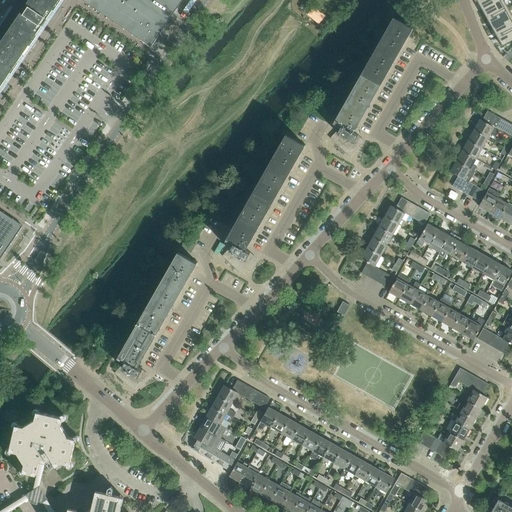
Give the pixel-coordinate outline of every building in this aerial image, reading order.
[(0,88),(24,54),(23,54),(42,26),(40,25),(45,17),(47,19),(56,5),(59,0),(18,0),(26,5),(21,12),(13,7),(0,26),(0,88)] [(81,0),(150,47),(182,0),(81,0)] [(482,10),(500,0),(499,0),(479,0),(477,2),(482,10)] [(487,19),(508,8),(503,0),(499,0),(500,0),(482,10),(487,19)] [(492,28),(511,17),(511,15),(508,8),(487,19),(492,28)] [(338,133),(335,131),(330,139),(350,157),(365,140),(353,133),(412,28),(393,17),(334,123),(341,127),(338,133)] [(511,17),(492,28),(497,37),(511,28),(511,17)] [(503,46),(511,41),(511,28),(497,37),(502,46),(502,47),(503,46)] [(490,134),(495,137),(499,131),(511,138),(511,125),(492,114),(488,112),(485,116),(477,111),(475,114),(481,118),(474,130),(487,138),(490,134)] [(474,130),(468,141),(481,148),(487,138),(474,130)] [(233,244),(230,250),(227,248),(222,256),(242,274),(258,257),(245,250),(305,145),(286,135),(226,240),(233,244)] [(462,151),(476,159),(481,148),(468,141),(462,151)] [(462,151),(456,162),(470,169),(474,172),(477,167),(472,164),(476,159),(462,151)] [(474,172),(470,169),(456,162),(450,172),(458,177),(452,186),(463,192),(469,182),(468,182),(474,172)] [(502,175),(498,172),(496,176),(500,179),(506,182),(508,178),(502,175)] [(463,192),(468,195),(474,185),(469,182),(463,192)] [(473,198),(479,188),(474,185),(468,195),(473,198)] [(484,191),(479,188),(473,198),(479,201),(484,191)] [(486,193),(479,206),(489,212),(497,199),(499,194),(489,188),(486,193)] [(407,201),(401,198),(395,208),(401,211),(407,201)] [(492,217),(498,221),(500,218),(507,205),(497,199),(489,212),(494,215),(492,217)] [(413,204),(407,201),(401,211),(405,214),(407,215),(413,204)] [(419,207),(413,204),(407,215),(413,218),(419,207)] [(391,205),(384,216),(399,225),(405,214),(401,211),(395,208),(391,205)] [(500,218),(510,224),(511,220),(511,207),(507,205),(500,218)] [(424,211),(419,207),(413,218),(418,221),(424,211)] [(0,259),(22,226),(0,210),(0,259)] [(430,214),(424,211),(418,221),(424,224),(430,214)] [(384,216),(378,227),(393,235),(399,225),(384,216)] [(428,224),(428,223),(427,223),(419,238),(416,243),(422,246),(424,242),(429,245),(430,244),(438,229),(428,224)] [(378,227),(372,237),(387,246),(393,235),(378,227)] [(448,235),(439,230),(438,229),(430,244),(441,250),(449,235),(448,235)] [(454,235),(453,238),(449,236),(449,235),(441,250),(438,254),(442,256),(445,252),(451,256),(459,241),(461,239),(454,235)] [(372,237),(366,248),(381,256),(387,246),(372,237)] [(411,237),(407,243),(412,246),(415,240),(411,237)] [(462,262),(470,247),(469,247),(460,242),(459,241),(451,256),(462,262)] [(404,249),(409,252),(412,246),(407,243),(404,249)] [(470,247),(462,262),(472,268),(480,253),(470,248),(470,247)] [(381,256),(366,248),(360,259),(367,263),(373,266),(375,267),(381,256)] [(119,365),(115,373),(134,391),(150,374),(137,367),(197,263),(178,252),(118,357),(125,361),(122,367),(119,365)] [(472,268),(483,273),(491,259),(490,259),(481,254),(481,253),(480,253),(472,268)] [(414,259),(420,263),(423,258),(417,255),(414,259)] [(399,258),(395,264),(400,267),(403,261),(399,258)] [(491,259),(483,273),(493,279),(502,265),(501,265),(491,260),(491,259)] [(410,266),(416,270),(419,265),(413,262),(410,266)] [(373,266),(367,263),(361,273),(367,276),(373,266)] [(419,265),(416,270),(422,273),(424,268),(419,265)] [(501,291),(511,271),(502,266),(502,265),(493,279),(491,284),(501,291)] [(378,269),(375,267),(373,266),(367,276),(372,279),(378,269)] [(435,271),(441,275),(444,270),(438,267),(435,271)] [(383,272),(378,269),(372,279),(377,282),(383,272)] [(441,275),(447,278),(449,273),(444,270),(441,275)] [(388,275),(383,272),(377,282),(382,285),(388,275)] [(431,278),(437,282),(439,277),(434,273),(431,278)] [(399,299),(407,284),(410,280),(399,274),(396,278),(388,292),(394,295),(399,299)] [(394,278),(388,275),(382,285),(388,288),(394,278)] [(439,277),(437,282),(443,285),(446,280),(439,277)] [(456,283),(462,286),(465,282),(459,278),(456,283)] [(462,286),(468,290),(470,285),(465,282),(462,286)] [(410,304),(418,290),(407,284),(399,299),(410,304)] [(410,304),(420,310),(428,296),(431,292),(420,286),(418,290),(410,304)] [(460,288),(458,293),(465,297),(468,293),(460,288)] [(477,295),(483,299),(486,294),(480,290),(477,295)] [(506,299),(509,293),(504,290),(501,296),(506,299)] [(473,302),(476,297),(471,294),(467,302),(472,305),(473,302)] [(420,310),(431,316),(439,302),(428,296),(420,310)] [(506,299),(501,296),(498,302),(503,305),(506,299)] [(482,300),(479,305),(485,309),(488,304),(482,300)] [(349,306),(342,302),(336,312),(343,316),(349,306)] [(431,316),(442,322),(450,308),(439,302),(431,316)] [(442,322),(452,328),(460,314),(450,308),(442,322)] [(494,320),(497,314),(492,311),(489,317),(494,320)] [(452,328),(463,334),(471,320),(460,314),(452,328)] [(471,320),(463,334),(473,340),(484,321),(479,317),(476,323),(471,320)] [(494,320),(489,317),(486,323),(491,326),(494,320)] [(489,331),(483,328),(477,339),(483,342),(489,331)] [(511,329),(509,328),(502,339),(511,344),(511,329)] [(495,335),(489,331),(483,342),(489,345),(495,335)] [(500,338),(495,335),(489,345),(494,348),(500,338)] [(506,341),(502,339),(500,338),(494,348),(500,351),(506,341)] [(511,344),(506,341),(500,351),(506,354),(511,344)] [(466,371),(460,368),(454,378),(459,381),(460,382),(466,371)] [(471,375),(466,371),(460,382),(466,385),(471,375)] [(477,378),(471,375),(466,385),(471,388),(477,378)] [(454,378),(451,384),(456,387),(459,381),(454,378)] [(483,381),(477,378),(471,388),(473,390),(477,392),(483,381)] [(249,400),(254,390),(238,380),(232,390),(238,393),(249,400)] [(489,384),(483,381),(477,392),(483,395),(489,384)] [(218,396),(232,404),(238,393),(224,385),(218,396)] [(260,392),(254,390),(249,400),(254,403),(260,392)] [(467,400),(481,409),(488,398),(483,395),(477,392),(473,390),(467,400)] [(265,395),(260,392),(254,403),(259,405),(265,395)] [(442,400),(447,403),(450,397),(445,394),(442,400)] [(270,398),(265,395),(259,405),(264,408),(270,398)] [(229,409),(232,404),(218,396),(212,406),(226,414),(233,418),(236,413),(229,409)] [(442,400),(438,406),(443,409),(447,403),(442,400)] [(467,400),(461,411),(475,419),(481,409),(467,400)] [(207,417),(220,424),(227,428),(230,422),(223,419),(226,414),(212,406),(207,417)] [(260,422),(271,428),(279,413),(269,407),(260,422)] [(475,419),(461,411),(455,421),(469,430),(475,419)] [(17,453),(24,464),(22,472),(36,475),(39,461),(46,463),(56,467),(62,463),(70,465),(76,439),(68,437),(61,426),(63,418),(36,412),(34,420),(23,427),(15,425),(9,451),(17,453)] [(271,428),(281,434),(290,419),(279,413),(271,428)] [(430,421),(435,424),(438,418),(433,415),(430,421)] [(207,417),(201,427),(214,435),(221,439),(227,428),(220,424),(207,417)] [(281,434),(292,440),(300,425),(290,419),(281,434)] [(435,424),(430,421),(426,428),(431,431),(435,424)] [(455,421),(449,432),(463,440),(469,430),(455,421)] [(292,440),(302,446),(311,431),(300,425),(292,440)] [(194,438),(221,452),(227,442),(221,439),(214,435),(201,427),(194,438)] [(302,446),(313,452),(321,437),(311,431),(302,446)] [(430,435),(424,432),(418,442),(424,446),(430,435)] [(463,440),(449,432),(443,443),(447,445),(452,448),(457,451),(463,440)] [(430,435),(424,446),(429,449),(435,438),(430,435)] [(243,446),(247,439),(241,436),(238,443),(243,446)] [(313,452),(323,458),(331,443),(321,437),(313,452)] [(435,438),(429,449),(435,452),(441,442),(435,438)] [(197,441),(192,449),(205,456),(210,447),(208,445),(207,447),(197,441)] [(447,445),(443,443),(441,442),(435,452),(441,455),(447,445)] [(323,458),(333,464),(342,449),(331,443),(323,458)] [(452,448),(447,445),(441,455),(446,459),(452,448)] [(222,453),(210,447),(205,456),(217,463),(222,453)] [(333,464),(344,470),(352,455),(342,449),(333,464)] [(229,457),(222,453),(217,463),(229,470),(235,460),(229,457)] [(344,470),(354,476),(363,461),(352,455),(344,470)] [(354,476),(365,482),(373,467),(363,461),(354,476)] [(229,476),(240,482),(248,467),(250,465),(249,465),(244,463),(243,465),(237,462),(229,476)] [(240,482),(250,488),(259,473),(248,467),(240,482)] [(384,473),(373,467),(365,482),(375,488),(384,473)] [(250,488),(261,494),(269,479),(259,473),(250,488)] [(384,473),(375,488),(386,494),(394,479),(384,473)] [(406,476),(401,473),(395,483),(400,486),(401,486),(406,476)] [(406,476),(401,486),(406,489),(411,479),(406,476)] [(261,494),(271,500),(280,485),(269,479),(261,494)] [(417,482),(411,479),(406,489),(409,491),(411,492),(417,482)] [(427,487),(417,482),(411,492),(414,493),(421,497),(427,487)] [(400,486),(395,483),(392,489),(397,491),(400,486)] [(290,491),(280,485),(271,500),(282,506),(290,491)] [(124,511),(121,507),(123,497),(112,495),(113,490),(111,486),(108,488),(107,493),(95,491),(90,511),(76,511),(77,510),(68,508),(67,511),(124,511)] [(33,490),(26,495),(29,499),(30,501),(31,502),(33,503),(35,504),(37,504),(39,504),(41,504),(43,503),(47,500),(39,487),(33,490)] [(301,497),(290,491),(282,506),(292,511),(301,497)] [(411,497),(408,503),(423,511),(429,501),(421,497),(414,493),(411,492),(409,491),(407,495),(411,497)] [(305,511),(311,503),(301,497),(292,511),(305,511)] [(490,511),(511,511),(511,507),(498,499),(490,511)] [(319,511),(321,509),(311,503),(305,511),(319,511)] [(402,511),(422,511),(423,511),(408,503),(402,511)]
